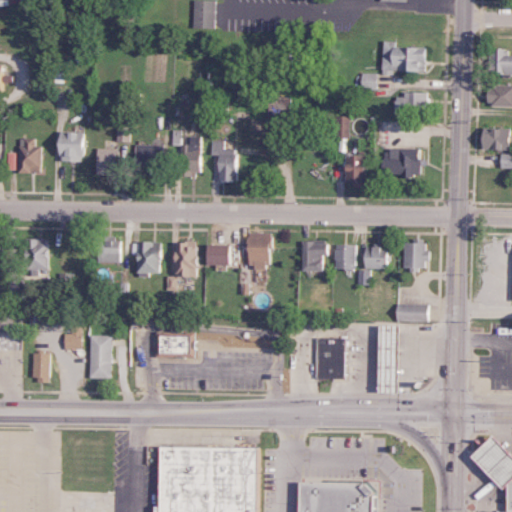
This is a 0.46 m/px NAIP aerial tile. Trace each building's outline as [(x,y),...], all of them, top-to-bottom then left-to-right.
[(194,0),(194,27),(217,27),(218,0),(207,0),(194,0)] [(398,45),(398,40),(386,40),(385,72),(394,73),(394,69),(430,70),(430,46),(398,45)] [(490,74),(511,73),(511,56),(510,56),(510,51),(491,50),(490,74)] [(259,73),(239,72),(239,95),(258,95),(259,73)] [(364,89),(380,89),(379,72),(364,73),(364,89)] [(511,104),(511,83),(491,83),(491,104),(511,104)] [(395,112),(427,113),(427,91),(405,90),(405,97),(395,96),(395,112)] [(274,96),(274,105),(270,105),(270,118),(290,118),(291,97),(274,96)] [(131,140),(132,124),(119,123),(119,140),(131,140)] [(511,127),(483,127),(483,148),(511,148),(511,127)] [(183,129),(175,129),(174,144),(183,144),(183,129)] [(62,160),(88,161),(89,131),(63,130),(62,160)] [(204,136),(192,135),(192,144),(183,144),(183,171),(203,171),(204,136)] [(37,138),(21,138),(20,173),(43,173),(43,145),(37,145),(37,138)] [(239,148),(225,148),(225,139),(211,139),(211,154),(219,154),(219,179),(239,179),(239,148)] [(137,165),(164,165),(163,143),(137,143),(137,165)] [(121,174),(121,148),(100,147),(99,174),(121,174)] [(424,148),(385,148),(385,175),(424,175),(424,148)] [(372,184),(372,153),(349,154),(349,185),(372,184)] [(502,167),(511,167),(511,153),(502,153),(502,167)] [(252,232),(253,264),(256,264),(257,283),(265,283),(264,266),(275,266),(274,231),(252,232)] [(41,268),(51,268),(50,237),(29,238),(30,274),(41,274),(41,268)] [(326,270),(326,255),(332,254),(331,239),(305,240),(305,270),(326,270)] [(163,272),(164,241),(139,240),(138,276),(150,276),(150,272),(163,272)] [(201,276),(202,241),(179,240),(178,275),(201,276)] [(404,266),(414,266),(413,268),(430,269),(431,242),(405,241),(404,266)] [(124,245),(100,243),(99,261),(123,262),(124,245)] [(336,268),(358,269),(358,244),(337,243),(336,268)] [(237,244),(211,244),(211,263),(237,263),(237,244)] [(392,268),(393,246),(366,245),(365,267),(392,268)] [(371,284),(371,269),(358,269),(357,284),(371,284)] [(72,272),(58,272),(58,288),(73,288),(72,272)] [(179,289),(178,275),(167,275),(168,289),(179,289)] [(399,321),(432,321),(432,303),(399,303),(399,321)] [(384,392),(404,392),(404,324),(385,324),(384,392)] [(394,394),(373,394),(374,328),(395,328),(394,394)] [(84,349),(84,329),(67,329),(66,348),(84,349)] [(158,355),(197,356),(198,332),(159,331),(158,355)] [(0,332),(14,332),(14,350),(0,350),(0,332)] [(114,334),(93,334),(92,377),(114,378),(114,334)] [(318,378),(349,378),(348,337),(318,337),(318,378)] [(53,352),(35,352),(34,379),(52,380),(53,352)] [(511,480),(499,493),(468,461),(490,440),(511,462),(511,480)] [(262,511),(263,447),(164,446),(163,506),(156,506),(156,511),(262,511)] [(294,485),(293,511),(369,511),(370,497),(357,485),(294,485)]
